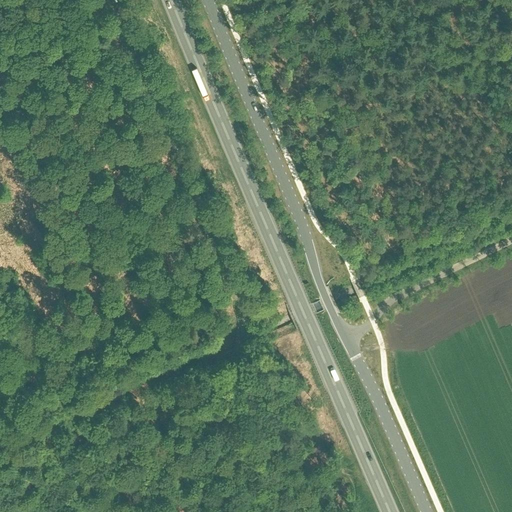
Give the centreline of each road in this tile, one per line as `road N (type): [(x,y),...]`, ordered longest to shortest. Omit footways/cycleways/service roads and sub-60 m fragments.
road 1 (unclassified): [(0,471),(217,383),(240,349),(241,301),(114,0)]
road 2 (trunk): [(389,511),(171,0)]
road 3 (tertiary): [(347,338),(208,0)]
road 4 (unclassified): [(347,338),(391,299),(511,240)]
road 5 (tertiary): [(426,511),(347,338)]
